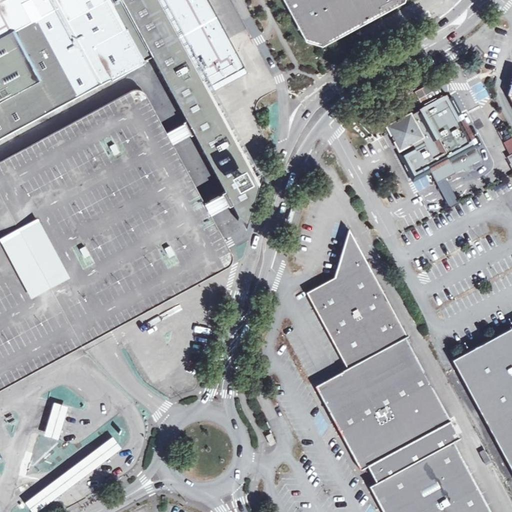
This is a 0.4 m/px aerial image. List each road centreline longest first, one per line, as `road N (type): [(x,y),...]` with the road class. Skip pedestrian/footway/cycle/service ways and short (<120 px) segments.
road 1 (unclassified): [(229,417),(232,372),(307,147),(340,104),(449,40),(492,0)]
road 2 (unclassified): [(285,156),(210,394),(197,409)]
road 3 (unclassified): [(465,0),(328,88),(307,109),(285,156)]
road 4 (unclassified): [(239,0),(279,78),(285,156)]
